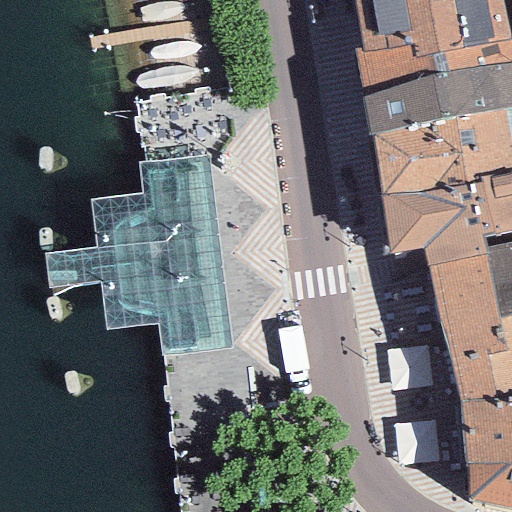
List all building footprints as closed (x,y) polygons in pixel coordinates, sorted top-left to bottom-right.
[(346,0),(350,17),(424,0),(346,0)] [(424,0),(350,17),(360,73),(411,71),(413,85),(511,62),(496,0),(424,0)] [(351,74),(362,124),(511,87),(511,62),(413,85),(411,71),(360,73),(351,74)] [(511,87),(362,124),(368,161),(504,134),(511,132),(511,87)] [(511,179),(504,134),(368,161),(379,224),(511,196),(511,179)] [(206,165),(134,174),(138,204),(86,211),(92,258),(41,264),(45,300),(99,293),(105,341),(154,335),(158,365),(230,356),(206,165)] [(422,276),(428,293),(493,265),(511,260),(511,196),(379,224),(388,273),(391,281),(422,276)] [(511,261),(493,265),(503,326),(511,324),(511,261)] [(458,426),(511,421),(511,412),(497,371),(496,368),(511,363),(511,359),(503,326),(493,265),(428,293),(458,426)] [(511,324),(503,326),(511,359),(511,363),(497,371),(511,412),(511,324)] [(511,421),(458,426),(465,490),(511,489),(511,421)] [(466,511),(511,511),(511,489),(465,490),(466,511)]
